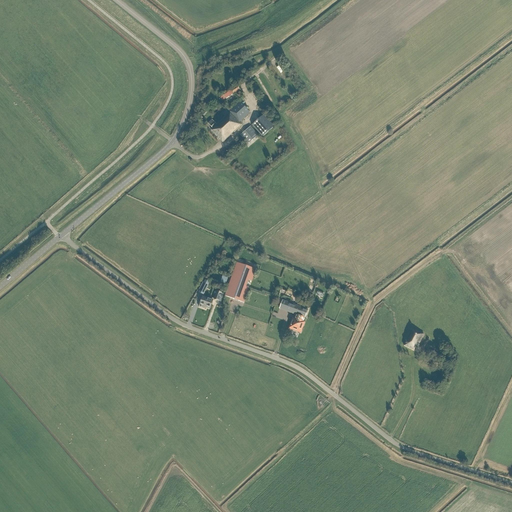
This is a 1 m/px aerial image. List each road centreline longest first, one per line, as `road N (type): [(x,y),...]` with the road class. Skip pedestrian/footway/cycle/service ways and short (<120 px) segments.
road 1 (unclassified): [(511,482),(405,449),(302,369),(173,319),(60,235)]
road 2 (tertiary): [(60,235),(160,152),(186,113),(187,60),(116,0)]
road 3 (track): [(445,248),(372,303),(331,392)]
